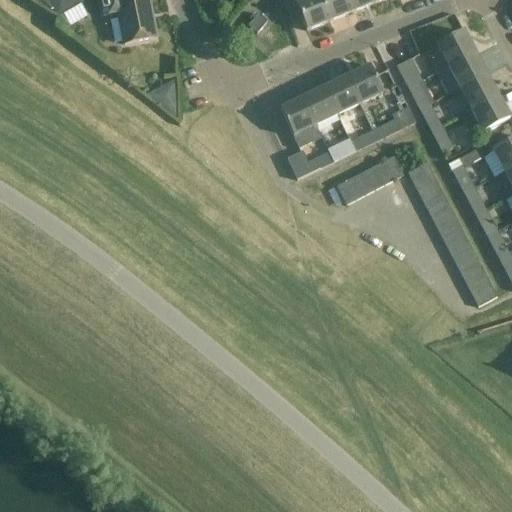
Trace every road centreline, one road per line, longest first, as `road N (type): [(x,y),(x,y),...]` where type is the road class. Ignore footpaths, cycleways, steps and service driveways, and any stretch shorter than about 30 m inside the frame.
road 1 (unclassified): [(397,511),(113,270),(0,192)]
road 2 (residential): [(181,0),(203,61),(232,86),(296,57),(315,63),(470,0)]
